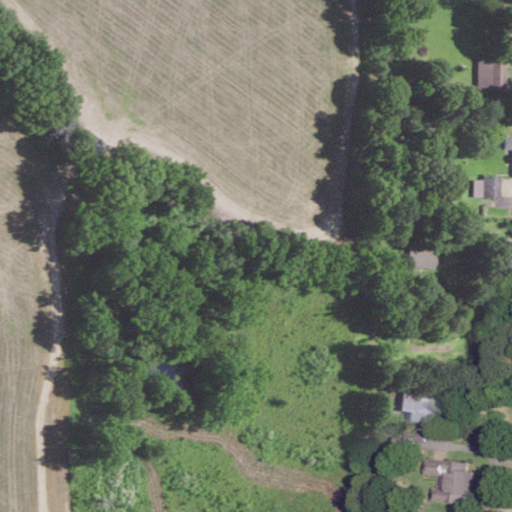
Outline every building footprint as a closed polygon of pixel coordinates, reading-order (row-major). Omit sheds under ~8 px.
[(475,57),(474,87),(502,88),(503,57),(475,57)] [(511,134),(500,135),(500,147),(509,147),(510,176),(511,176),(511,134)] [(471,195),(498,195),(498,176),(471,176),(471,195)] [(511,231),(511,236),(502,236),(501,250),(511,250),(510,274),(511,274),(511,231)] [(434,248),(407,244),(404,264),(431,268),(434,248)] [(406,418),(435,421),(438,392),(399,389),(397,409),(406,409),(406,418)] [(470,460),(427,458),(426,472),(443,473),(442,487),(433,486),(432,500),(471,502),(472,470),(469,470),(470,460)]
